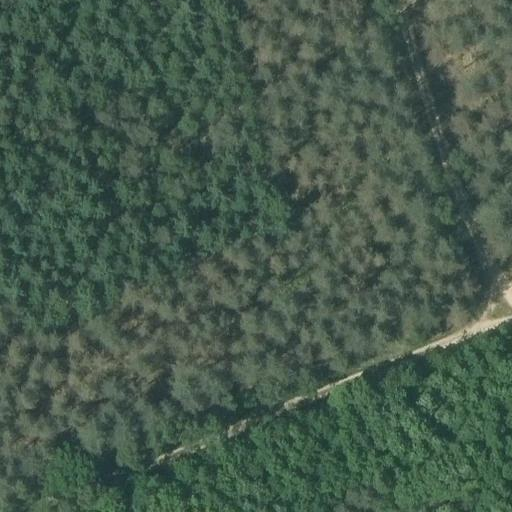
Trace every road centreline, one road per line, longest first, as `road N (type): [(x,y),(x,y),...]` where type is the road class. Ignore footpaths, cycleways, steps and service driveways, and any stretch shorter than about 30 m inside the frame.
road 1 (track): [(511,331),(18,511)]
road 2 (track): [(511,307),(481,277),(377,0)]
